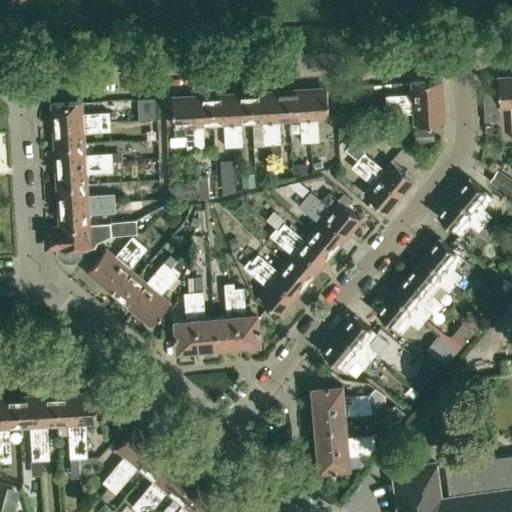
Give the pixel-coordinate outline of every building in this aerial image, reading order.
[(511,122),(511,76),(498,78),(499,90),(483,92),(485,120),(501,119),(505,115),(505,109),(511,108),(511,122)] [(384,104),(443,100),(442,79),(411,81),(412,90),(387,91),(387,101),(384,102),(384,104)] [(307,89),(311,143),(319,142),(318,120),(329,119),(327,88),(307,89)] [(302,143),(311,143),(307,89),(288,90),(290,121),(301,121),(302,143)] [(280,122),(290,121),(288,90),(269,91),(273,145),(282,145),(280,122)] [(264,146),(273,145),(269,91),(250,92),(252,124),(263,123),(264,146)] [(241,124),(252,124),(250,92),(231,94),(234,147),(242,147),(241,124)] [(225,148),(234,147),(231,94),(211,95),(214,126),(224,125),(225,148)] [(203,127),(214,126),(211,95),(192,96),(196,150),(204,149),(203,127)] [(187,150),(196,150),(192,96),(173,97),(175,135),(186,135),(187,150)] [(155,97),(138,98),(139,119),(156,119),(155,97)] [(109,111),(82,112),(82,100),(51,102),(53,123),(109,120),(109,111)] [(414,123),(445,121),(443,100),(384,104),(385,113),(414,111),(414,123)] [(84,142),(84,130),(110,129),(109,120),(53,123),(54,144),(84,142)] [(435,126),(415,127),(416,141),(436,140),(435,126)] [(84,142),(54,144),(55,164),(114,160),(113,152),(85,153),(84,142)] [(281,145),(273,146),(274,158),(281,158),(281,152),(281,149),(281,145)] [(384,168),(368,156),(362,151),(357,158),(401,195),(415,178),(392,159),(384,168)] [(388,211),(401,195),(357,158),(351,164),(372,182),(364,191),(388,211)] [(87,183),(86,171),(115,169),(114,160),(55,164),(56,184),(87,183)] [(307,172),(306,162),(293,163),(293,173),(302,172),(307,172)] [(511,191),(511,176),(497,166),(489,178),(511,194),(511,191)] [(210,176),(200,176),(201,196),(211,196),(210,176)] [(242,177),(243,187),(253,187),(253,176),(242,177)] [(484,207),(493,196),(469,176),(453,195),(485,222),(492,214),(484,207)] [(235,179),(221,180),(222,190),(223,193),(227,192),(236,190),(235,179)] [(183,181),(183,186),(183,197),(198,196),(198,180),(183,181)] [(88,194),(87,183),(56,184),(58,204),(115,201),(114,193),(88,194)] [(338,198),(330,207),(309,190),(304,196),(348,233),(362,218),(338,198)] [(496,231),(485,222),(453,195),(437,214),(461,234),(470,223),(489,239),(496,231)] [(335,249),(348,233),(304,196),(298,203),(319,221),(312,230),(335,249)] [(115,201),(58,204),(59,225),(89,222),(89,213),(116,211),(115,201)] [(109,234),(136,233),(136,220),(89,222),(59,225),(46,226),(47,247),(56,246),(56,255),(64,255),(65,262),(75,262),(82,253),(82,246),(91,245),(96,244),(96,242),(109,234)] [(312,230),(304,239),(283,221),(279,226),(277,225),(276,226),(322,265),(335,249),(312,230)] [(309,281),(322,265),(276,226),(270,233),(293,252),(285,261),(309,281)] [(139,240),(133,235),(115,255),(106,247),(87,270),(102,284),(139,240)] [(236,248),(240,246),(237,240),(235,235),(231,237),(227,239),(232,249),(232,250),(236,248)] [(424,255),(455,282),(462,274),(454,267),(463,256),(439,237),(424,255)] [(138,274),(129,266),(146,246),(139,240),(102,284),(118,297),(138,274)] [(285,261),(278,270),(257,252),(253,257),(251,256),(249,258),(295,297),(309,281),(285,261)] [(449,290),(455,282),(424,255),(408,274),(432,294),(441,283),(449,290)] [(134,311),(174,262),(168,257),(147,281),(138,274),(118,297),(134,311)] [(282,313),(295,297),(249,258),(244,264),(267,284),(259,293),(282,313)] [(170,301),(160,293),(181,268),(174,262),(134,311),(150,324),(170,301)] [(502,281),(511,288),(511,273),(510,271),(502,281)] [(423,304),(432,294),(408,274),(393,293),(425,319),(431,311),(423,304)] [(239,344),(234,285),(234,280),(224,281),(227,314),(216,315),(218,346),(239,344)] [(245,313),(243,293),(242,284),(234,285),(239,344),(260,342),(257,312),(245,313)] [(204,316),(202,297),(202,288),(193,289),(198,348),(218,346),(216,315),(204,316)] [(177,349),(198,348),(193,289),(184,290),(187,318),(174,319),(177,349)] [(418,327),(425,319),(393,293),(377,312),(401,331),(410,320),(418,327)] [(494,314),(496,311),(489,305),(486,308),(494,314)] [(482,314),(489,320),(494,314),(486,308),(482,314)] [(339,332),(370,359),(377,351),(369,344),(378,333),(354,314),(339,332)] [(462,345),(473,331),(461,321),(450,335),(459,342),(462,345)] [(364,367),(370,359),(339,332),(323,351),(346,371),(355,360),(364,367)] [(458,342),(450,335),(443,332),(442,332),(439,336),(437,334),(426,348),(443,361),(446,364),(454,355),(462,345),(458,342)] [(436,374),(426,367),(415,381),(424,388),(436,374)] [(371,402),(370,393),(343,396),(342,383),(312,386),(314,407),(371,402)] [(420,394),(412,388),(407,393),(415,400),(420,394)] [(75,394),(79,457),(87,456),(85,422),(96,421),(95,393),(75,394)] [(70,457),(79,457),(75,394),(56,395),(57,424),(68,423),(70,457)] [(47,424),(57,424),(56,395),(37,396),(40,459),(49,458),(47,424)] [(32,459),(40,459),(37,396),(17,398),(19,426),(30,425),(32,459)] [(9,427),(19,426),(17,398),(0,398),(0,427),(2,461),(11,461),(9,427)] [(346,425),(345,413),(372,411),(371,402),(314,407),(315,427),(346,425)] [(387,406),(384,406),(385,415),(385,422),(398,421),(405,413),(400,409),(395,404),(389,405),(387,406)] [(109,486),(149,438),(134,425),(116,447),(124,454),(102,480),(109,486)] [(376,434),(347,436),(346,425),(315,427),(317,448),(377,443),(376,434)] [(145,472),(164,450),(149,438),(109,486),(115,492),(137,465),(145,472)] [(349,466),(348,454),(377,451),(377,443),(317,448),(319,469),(349,466)] [(138,511),(178,463),(164,450),(145,472),(153,479),(131,505),(138,511)] [(511,511),(511,453),(445,462),(449,492),(451,492),(451,495),(440,497),(435,460),(402,465),(403,475),(394,477),(399,511),(511,511)] [(175,497),(193,475),(178,463),(138,511),(139,511),(148,511),(167,490),(175,497)] [(187,511),(208,488),(193,475),(175,497),(183,504),(175,511),(187,511)] [(212,511),(222,500),(208,488),(187,511),(212,511)] [(6,496),(2,511),(4,511),(14,511),(18,500),(6,496)] [(236,511),(222,500),(212,511),(236,511)]
